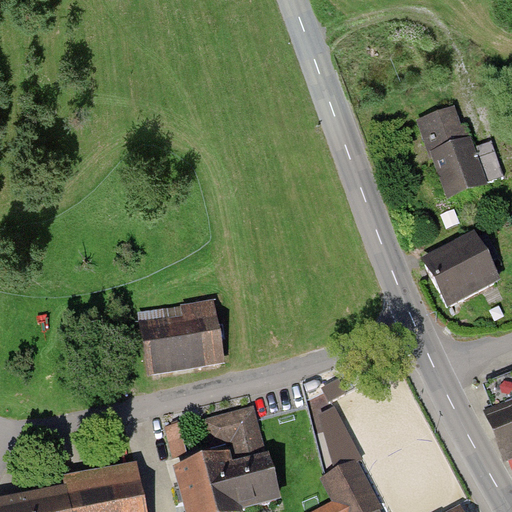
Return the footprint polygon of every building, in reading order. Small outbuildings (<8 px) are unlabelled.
[(461,111),(424,124),(452,203),(489,190),(461,111)] [(478,240),(428,266),(453,312),(503,286),(478,240)] [(216,311),(144,321),(153,377),(224,367),(216,311)] [(511,405),(496,411),(511,451),(511,405)] [(239,460),(185,472),(194,511),(262,511),(292,505),(283,463),(268,466),(256,414),(210,424),(216,449),(236,445),(239,460)] [(385,511),(362,464),(324,482),(336,509),(329,511),(385,511)] [(71,495),(0,508),(0,511),(152,511),(144,470),(69,484),(71,495)] [(425,511),(447,511),(460,506),(449,485),(419,499),(425,511)]
